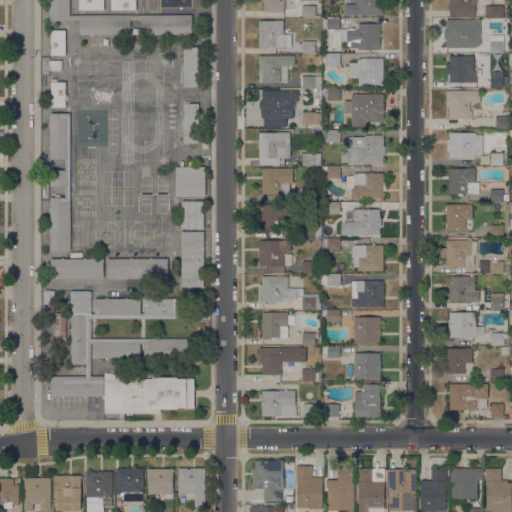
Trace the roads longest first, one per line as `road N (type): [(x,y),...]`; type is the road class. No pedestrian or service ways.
road 1 (residential): [(511,437),(0,446)]
road 2 (tertiary): [(224,511),(224,0)]
road 3 (residential): [(22,443),(21,0)]
road 4 (residential): [(413,436),(414,0)]
